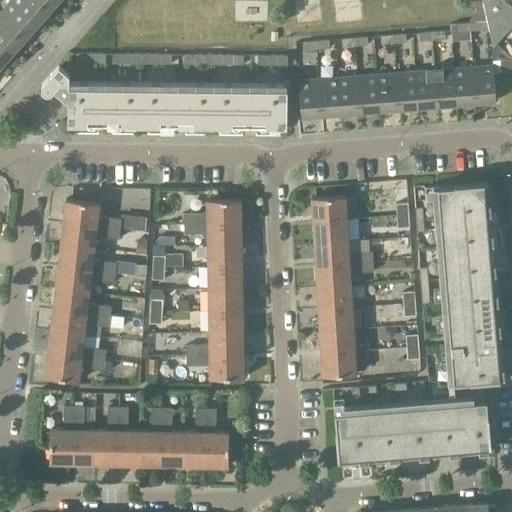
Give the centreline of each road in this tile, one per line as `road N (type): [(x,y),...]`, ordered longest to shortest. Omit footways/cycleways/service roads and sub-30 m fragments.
road 1 (residential): [(288,485),(275,159)]
road 2 (residential): [(0,462),(29,152)]
road 3 (residential): [(247,502),(0,501)]
road 4 (residential): [(275,159),(29,152)]
road 5 (residential): [(511,147),(492,136),(275,159)]
road 6 (residential): [(337,498),(511,484)]
